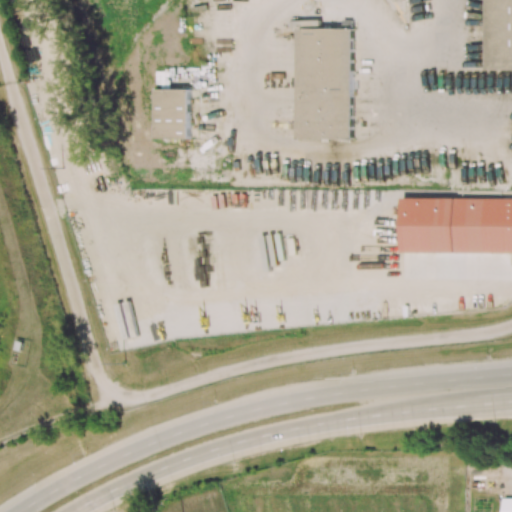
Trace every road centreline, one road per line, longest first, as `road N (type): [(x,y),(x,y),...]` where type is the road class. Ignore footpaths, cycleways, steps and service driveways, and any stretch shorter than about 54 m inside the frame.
road 1 (residential): [(511,328),(282,359),(120,402),(100,377),(11,85)]
road 2 (motorway): [(355,390),(263,406),(160,438),(17,511)]
road 3 (motorway): [(70,511),(228,444),(357,417)]
road 4 (motorway): [(511,374),(355,390)]
road 5 (track): [(0,440),(114,399)]
